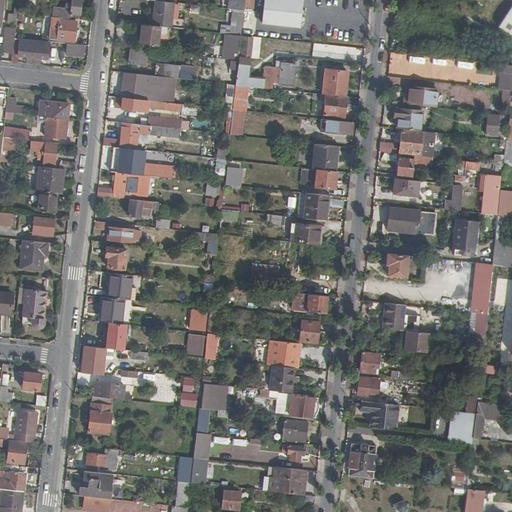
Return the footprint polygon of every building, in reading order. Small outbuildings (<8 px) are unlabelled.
[(60,18),(81,21),(83,0),(78,0),(72,0),(73,1),(69,1),(69,4),(67,5),(66,10),(61,9),(60,18)] [(262,0),(261,15),(298,19),(300,0),(262,0)] [(176,4),(160,3),(157,2),(156,11),(159,11),(157,27),(173,29),(174,20),(176,4)] [(224,26),(223,34),(232,35),(242,36),(245,14),(245,11),(235,10),(233,27),(224,26)] [(511,34),(511,10),(501,28),(511,34)] [(10,23),(18,24),(19,15),(11,14),(10,23)] [(298,25),(298,19),(261,15),(260,21),(298,25)] [(76,42),(78,23),(55,20),(53,40),(76,42)] [(173,29),(187,30),(188,21),(174,20),(173,29)] [(157,27),(154,27),(143,26),(142,44),(160,46),(160,43),(161,37),(169,38),(172,38),(173,29),(157,27)] [(7,52),(14,53),(16,39),(17,33),(9,32),(7,52)] [(241,48),(242,36),(232,35),(231,47),(241,48)] [(253,37),(242,36),(241,48),(237,86),(252,88),(260,89),(274,90),(275,83),(277,67),(266,66),(265,77),(249,75),(253,37)] [(50,46),(50,42),(24,39),(23,46),(21,46),(20,57),(48,60),(49,51),(50,46)] [(86,48),(71,46),(70,55),(85,56),(86,48)] [(177,79),(182,80),(183,68),(157,65),(158,54),(132,51),(130,66),(147,67),(146,76),(147,76),(157,77),(175,80),(177,79)] [(294,84),(297,64),(283,62),(282,68),(280,83),(294,84)] [(327,96),(347,98),(349,74),(327,71),(324,95),(327,96)] [(502,73),(500,89),(505,90),(511,90),(511,73),(506,73),(502,73)] [(146,76),(128,74),(124,99),(138,101),(144,101),(144,95),(147,76),(146,76)] [(175,80),(157,77),(147,76),(144,95),(144,101),(172,104),(175,80)] [(234,111),(237,86),(230,85),(227,110),(234,111)] [(410,88),(408,105),(436,108),(438,91),(410,88)] [(360,107),(360,99),(347,98),(327,96),(326,102),(324,117),(345,119),(347,106),(360,107)] [(18,99),(9,98),(7,113),(14,114),(24,115),(25,108),(17,107),(18,99)] [(138,101),(124,99),(123,109),(148,112),(148,109),(167,111),(168,110),(175,111),(175,105),(172,104),(144,101),(138,101)] [(47,117),(69,119),(70,104),(42,101),(40,117),(41,117),(47,117)] [(398,118),(397,129),(403,130),(419,131),(421,113),(412,112),(412,110),(395,109),(394,118),(398,118)] [(245,112),(234,111),(233,119),(231,136),(242,136),(245,112)] [(499,133),(500,114),(486,114),(485,132),(499,133)] [(67,138),(69,119),(47,117),(46,124),(45,136),(67,138)] [(150,118),(149,126),(168,128),(181,130),(182,130),(183,122),(150,118)] [(352,124),(326,121),(325,132),(337,133),(336,135),(343,136),(343,134),(351,135),(352,124)] [(143,134),(180,138),(181,130),(168,128),(149,126),(124,123),(122,141),(105,140),(104,147),(122,149),(141,151),(143,134)] [(31,130),(5,128),(4,138),(30,141),(31,130)] [(419,131),(403,130),(400,153),(420,155),(421,149),(427,149),(427,146),(421,145),(422,132),(419,131)] [(47,143),(34,141),(33,152),(46,154),(44,164),(56,165),(58,144),(47,143)] [(397,145),(381,143),(380,153),(385,153),(396,154),(397,145)] [(337,172),(339,147),(316,144),(312,170),(319,170),(337,172)] [(136,173),(136,176),(139,176),(144,177),(145,170),(137,169),(139,154),(129,153),(129,157),(120,156),(118,171),(136,173)] [(382,160),(396,161),(397,155),(396,154),(385,153),(382,160)] [(7,163),(14,164),(15,155),(2,154),(1,163),(7,163)] [(425,157),(400,155),(397,175),(422,178),(425,157)] [(217,176),(226,177),(227,169),(228,161),(224,160),(219,160),(217,176)] [(62,170),(76,171),(76,164),(63,162),(62,170)] [(61,183),(62,170),(40,167),(38,192),(40,192),(57,194),(58,182),(61,183)] [(225,185),(240,187),(242,171),(227,169),(226,177),(225,185)] [(301,189),(312,189),(312,169),(301,169),(301,189)] [(151,177),(166,179),(167,172),(151,170),(151,177)] [(337,172),(319,170),(316,188),(336,190),(337,172)] [(116,190),(99,188),(98,197),(130,201),(136,202),(139,176),(136,176),(117,174),(116,190)] [(165,185),(166,179),(151,177),(144,177),(144,183),(165,185)] [(420,182),(396,179),(394,196),(418,198),(420,182)] [(501,191),(502,179),(493,179),(489,205),(499,207),(501,191)] [(205,196),(214,196),(214,207),(219,208),(220,184),(205,184),(205,196)] [(455,186),(452,210),(461,211),(464,187),(455,186)] [(511,192),(501,191),(499,207),(498,216),(504,217),(508,217),(511,192)] [(55,213),(57,194),(40,192),(38,211),(55,213)] [(329,197),(308,194),(305,219),(326,222),(329,197)] [(213,206),(213,198),(204,197),(204,206),(213,206)] [(288,197),(287,207),(294,208),(295,198),(288,197)] [(136,202),(130,201),(128,216),(142,217),(142,216),(153,217),(154,210),(162,210),(163,204),(136,202)] [(499,207),(489,205),(488,215),(498,216),(499,207)] [(237,221),(238,211),(221,209),(220,219),(237,221)] [(387,231),(435,235),(437,213),(390,209),(387,231)] [(268,215),(267,224),(283,226),(284,217),(268,215)] [(53,237),(55,219),(35,216),(33,234),(53,237)] [(495,240),(502,241),(504,217),(498,216),(496,235),(495,240)] [(474,257),(478,222),(458,220),(455,255),(474,257)] [(108,222),(97,221),(96,229),(108,230),(108,222)] [(157,228),(169,230),(170,223),(158,221),(157,228)] [(296,224),(294,243),(319,246),(321,226),(296,224)] [(125,240),(143,241),(143,231),(110,228),(108,241),(125,243),(125,240)] [(209,254),(217,255),(220,235),(194,232),(193,239),(210,240),(209,254)] [(48,256),(49,243),(24,240),(21,269),(43,271),(45,256),(48,256)] [(493,266),(511,268),(511,255),(511,242),(502,241),(495,240),(493,266)] [(125,270),(128,250),(107,247),(106,257),(109,258),(108,268),(125,270)] [(412,257),(388,254),(387,264),(389,265),(387,275),(406,278),(408,260),(412,260),(412,257)] [(251,288),(278,291),(280,267),(253,264),(251,288)] [(473,288),(490,290),(492,273),(493,266),(476,264),(473,288)] [(132,275),(111,273),(108,298),(123,299),(129,300),(132,275)] [(214,284),(215,277),(207,276),(206,283),(214,284)] [(503,342),(511,342),(511,279),(496,278),(495,304),(505,304),(503,342)] [(476,313),(487,314),(490,290),(473,288),(472,300),(462,299),(461,311),(476,313)] [(21,289),(19,302),(25,303),(24,318),(33,319),(33,323),(34,326),(37,328),(41,329),(45,326),(46,322),(45,318),(48,292),(27,290),(21,289)] [(15,294),(0,291),(0,313),(13,315),(15,294)] [(293,311),(326,314),(327,296),(308,294),(295,293),(293,311)] [(108,298),(103,297),(101,322),(108,323),(121,324),(123,299),(108,298)] [(409,327),(409,324),(411,312),(412,309),(393,307),(391,325),(409,327)] [(190,309),(188,329),(204,331),(207,311),(190,309)] [(211,309),(208,334),(217,335),(219,310),(211,309)] [(411,312),(409,324),(421,325),(423,314),(411,312)] [(474,338),(484,339),(486,325),(487,314),(476,313),(474,338)] [(318,343),(320,322),(302,321),(300,341),(318,343)] [(127,325),(121,324),(108,323),(107,337),(98,336),(97,347),(124,350),(127,325)] [(428,333),(407,330),(404,349),(425,352),(428,333)] [(199,351),(199,348),(201,336),(191,334),(189,350),(193,351),(199,351)] [(217,335),(208,334),(205,359),(215,360),(217,335)] [(299,368),(302,344),(273,340),(270,365),(294,368),(299,368)] [(148,352),(124,350),(97,347),(84,345),(82,368),(103,370),(104,359),(113,360),(113,357),(147,360),(148,352)] [(192,357),(202,358),(203,349),(199,348),(199,351),(193,351),(192,357)] [(373,352),(362,350),(360,371),(377,373),(378,367),(380,367),(381,358),(372,358),(373,352)] [(293,376),(294,368),(270,365),(268,390),(289,392),(290,376),(293,376)] [(40,391),(42,374),(26,372),(24,390),(40,391)] [(404,373),(403,380),(413,381),(413,374),(404,373)] [(368,393),(377,394),(379,379),(359,376),(357,397),(367,398),(368,393)] [(184,377),(182,391),(192,393),(195,379),(184,377)] [(109,398),(122,399),(123,385),(96,382),(95,387),(94,396),(109,398)] [(0,396),(0,401),(8,402),(10,388),(1,387),(1,389),(0,396)] [(465,413),(476,414),(477,403),(477,398),(478,389),(468,387),(465,413)] [(179,406),(195,408),(196,394),(180,392),(179,406)] [(310,416),(312,397),(285,394),(283,413),(310,416)] [(38,406),(45,407),(46,396),(39,395),(38,406)] [(109,398),(94,396),(91,396),(89,396),(88,411),(95,411),(96,403),(108,405),(109,398)] [(398,405),(361,401),(360,411),(370,412),(369,426),(386,428),(386,426),(396,427),(398,405)] [(95,411),(88,411),(85,432),(106,435),(108,413),(107,413),(108,405),(96,403),(95,411)] [(482,403),(477,403),(476,414),(473,439),(482,440),(483,432),(486,432),(487,419),(501,421),(502,405),(482,403)] [(209,409),(199,408),(196,433),(207,434),(209,409)] [(27,442),(34,442),(38,413),(18,410),(14,440),(27,442)] [(451,411),(448,445),(472,448),(473,439),(476,414),(465,413),(451,411)] [(285,420),(282,442),(293,443),(294,441),(305,442),(307,422),(285,420)] [(193,458),(208,460),(211,434),(207,434),(196,433),(193,458)] [(213,437),(212,444),(227,445),(228,439),(213,437)] [(24,464),(27,442),(14,440),(11,440),(7,463),(24,464)] [(352,444),(348,475),(373,478),(377,447),(352,444)] [(290,460),(300,461),(301,455),(303,455),(305,446),(288,445),(287,453),(290,453),(290,460)] [(87,464),(105,466),(106,455),(88,453),(87,464)] [(209,465),(209,460),(208,460),(193,458),(192,473),(191,483),(202,484),(204,465),(209,465)] [(28,467),(0,464),(0,472),(9,473),(9,472),(27,473),(28,467)] [(86,472),(104,474),(105,466),(87,464),(86,472)] [(306,470),(276,467),(275,479),(276,480),(275,492),(300,494),(302,479),(304,479),(306,470)] [(109,499),(112,474),(104,474),(86,472),(84,471),(83,480),(89,480),(88,488),(80,487),(79,496),(84,496),(109,499)] [(0,488),(24,491),(27,473),(9,472),(9,473),(8,479),(0,478),(0,488)] [(468,478),(469,476),(460,475),(459,487),(467,488),(468,478)] [(188,508),(191,483),(179,482),(176,506),(188,508)] [(0,511),(21,511),(24,491),(0,488),(0,492),(3,493),(0,511)] [(481,511),(484,490),(473,489),(467,488),(464,511),(481,511)] [(241,509),(242,493),(227,491),(225,507),(241,509)] [(315,496),(303,494),(301,494),(300,503),(314,504),(315,496)] [(109,499),(84,496),(82,509),(107,511),(109,499)] [(396,508),(401,511),(402,511),(407,510),(408,504),(402,500),(396,503),(396,508)]
